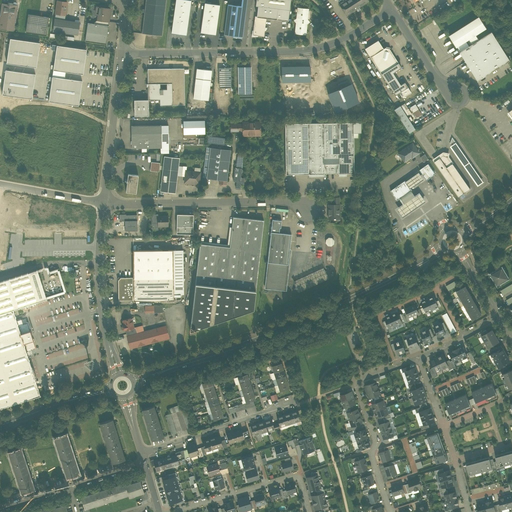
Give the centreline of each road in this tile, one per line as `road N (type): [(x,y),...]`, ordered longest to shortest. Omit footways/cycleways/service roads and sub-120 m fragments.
road 1 (tertiary): [(133,382),(290,326),(441,246)]
road 2 (residential): [(121,54),(317,48),(391,10)]
road 3 (residential): [(103,202),(309,207)]
road 4 (residential): [(390,511),(356,384),(395,365)]
road 5 (residential): [(118,374),(99,293),(103,202)]
road 6 (residential): [(141,451),(288,405)]
road 7 (residential): [(103,202),(121,54)]
